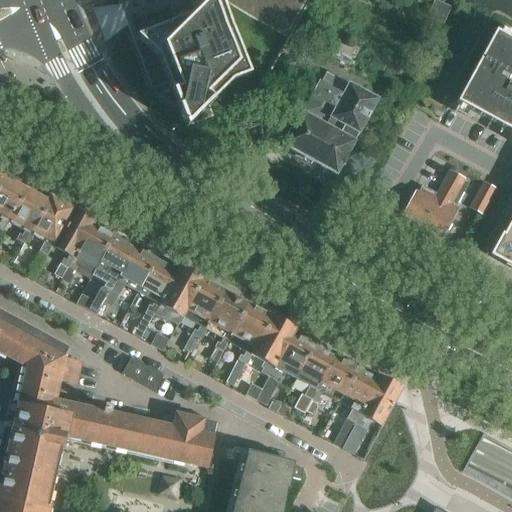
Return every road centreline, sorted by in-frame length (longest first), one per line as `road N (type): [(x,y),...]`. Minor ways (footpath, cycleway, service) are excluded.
road 1 (secondary): [(30,3),(73,94),(130,165),(511,378)]
road 2 (secondary): [(359,263),(167,152),(89,67),(62,0)]
road 3 (unclassified): [(348,460),(0,271)]
road 4 (residential): [(359,263),(435,133),(507,173)]
road 5 (secondary): [(511,344),(359,263)]
